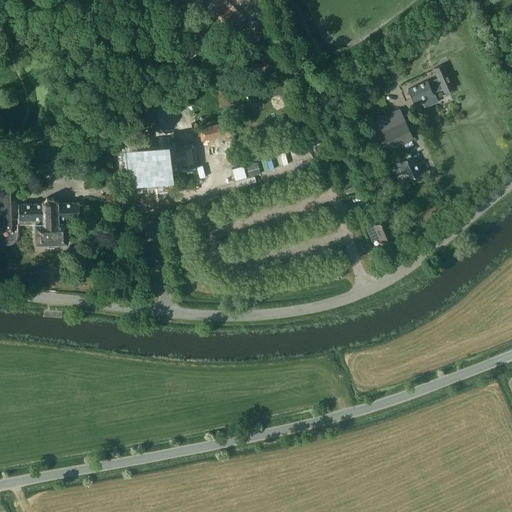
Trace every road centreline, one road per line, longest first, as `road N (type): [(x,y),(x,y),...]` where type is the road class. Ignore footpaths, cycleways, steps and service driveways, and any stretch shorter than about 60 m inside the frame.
road 1 (tertiary): [(0,293),(205,315),(313,307),(403,271),(511,182)]
road 2 (unclassified): [(0,486),(270,433),(385,403),(511,354)]
